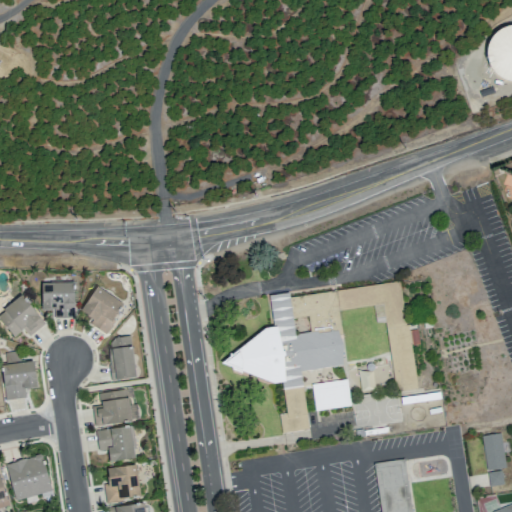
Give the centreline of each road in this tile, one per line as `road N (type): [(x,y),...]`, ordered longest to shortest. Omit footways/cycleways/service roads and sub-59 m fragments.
road 1 (tertiary): [(0,237),(148,240),(274,217),(511,128)]
road 2 (tertiary): [(215,511),(175,237)]
road 3 (tertiary): [(148,240),(188,511)]
